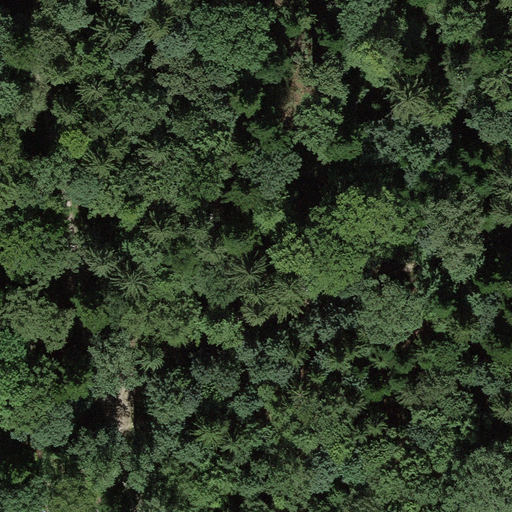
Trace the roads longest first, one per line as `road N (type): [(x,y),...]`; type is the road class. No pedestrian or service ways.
road 1 (track): [(38,0),(59,292),(75,393),(130,511)]
road 2 (track): [(115,482),(122,401),(167,353),(511,224)]
